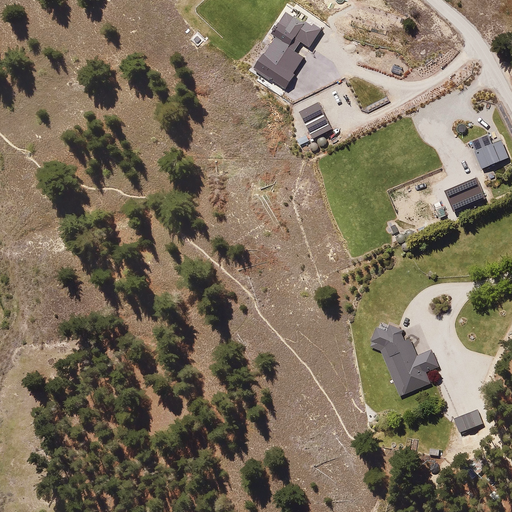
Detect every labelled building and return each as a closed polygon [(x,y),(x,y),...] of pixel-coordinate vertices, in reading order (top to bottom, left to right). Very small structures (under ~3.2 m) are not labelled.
[(255,74),(289,92),(307,59),(297,53),(302,43),(312,49),(322,32),(288,13),(255,74)] [(322,103),(302,113),(313,140),(334,129),(322,103)] [(489,136),(474,142),(484,169),(511,158),(504,140),(493,144),(489,136)] [(480,178),(448,191),(457,214),(489,201),(480,178)] [(387,197),(380,201),(388,214),(395,211),(387,197)] [(393,324),(368,328),(363,344),(380,349),(398,388),(428,376),(423,367),(437,363),(430,345),(411,350),(406,336),(398,339),(393,324)] [(477,405),(453,413),(458,429),(483,420),(477,405)]
